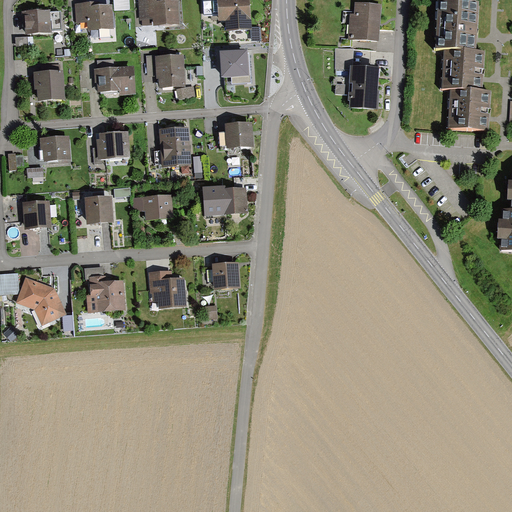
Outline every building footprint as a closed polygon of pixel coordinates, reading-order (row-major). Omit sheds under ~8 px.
[(130,0),(114,0),(115,13),(131,12),(130,0)] [(166,0),(156,0),(139,1),(141,23),(144,23),(144,27),(151,26),(151,23),(154,23),(154,28),(181,26),(179,2),(171,3),(167,3),(166,0)] [(201,0),(203,20),(218,19),(219,25),(227,25),(228,33),(252,32),(250,0),(201,0)] [(101,3),(75,5),(77,26),(87,25),(88,34),(100,33),(100,39),(110,38),(110,32),(115,31),(113,6),(104,7),(101,7),(101,3)] [(479,5),(438,3),(436,52),(444,52),(477,54),(478,39),(479,5)] [(382,27),(384,7),(357,5),(356,16),(351,16),(349,42),(381,44),(382,27)] [(51,12),(22,14),(23,22),(23,29),(26,28),(27,38),(52,36),(51,33),(63,32),(62,14),(52,14),(51,12)] [(29,39),(16,40),(17,48),(29,47),(29,39)] [(352,69),(354,69),(354,49),(335,49),(335,71),(352,71),(352,69)] [(243,52),(221,54),(223,80),(251,78),(249,52),(243,52)] [(477,54),(444,52),(442,91),(450,92),(482,93),(483,79),(484,54),(477,54)] [(184,57),(159,59),(159,56),(147,57),(148,78),(157,78),(157,79),(160,93),(175,92),(187,88),(184,57)] [(42,74),(33,75),(34,84),(34,92),(37,92),(38,104),(66,102),(65,73),(61,74),(60,66),(42,67),(42,74)] [(135,68),(95,71),(96,85),(99,84),(99,88),(100,94),(121,92),(121,98),(138,96),(135,68)] [(354,69),(352,69),(352,71),(349,102),(352,103),(351,111),(379,113),(381,93),(378,93),(380,71),(366,70),(354,69)] [(345,86),(337,86),(336,96),(345,96),(345,86)] [(482,93),(450,92),(448,130),(489,132),(489,119),(491,94),(482,93)] [(252,125),(226,127),(228,152),(254,150),(253,131),(252,125)] [(190,130),(161,132),(161,138),(164,170),(193,167),(190,130)] [(129,134),(98,137),(99,144),(100,161),(131,158),(129,134)] [(70,139),(41,141),(41,146),(42,152),(37,153),(38,163),(71,161),(70,139)] [(18,155),(9,155),(9,173),(18,172),(18,155)] [(157,164),(150,165),(152,177),(158,176),(157,164)] [(44,169),(28,171),(29,180),(45,178),(44,169)] [(225,187),(204,188),(206,215),(247,213),(245,189),(225,190),(225,187)] [(174,197),(134,200),(135,213),(142,213),(146,213),(147,223),(171,222),(172,228),(182,227),(181,211),(175,212),(174,197)] [(112,199),(86,201),(86,209),(88,227),(114,225),(112,199)] [(50,203),(24,205),(24,216),(26,233),(52,231),(50,203)] [(511,214),(510,214),(504,213),(502,253),(511,253),(511,214)] [(142,227),(138,232),(148,241),(153,236),(142,227)] [(229,266),(213,267),(215,294),(242,291),(239,265),(229,266)] [(87,285),(89,285),(90,295),(86,295),(87,316),(126,312),(124,282),(111,283),(107,283),(106,278),(104,278),(103,269),(86,271),(87,285)] [(170,273),(149,275),(151,295),(153,295),(154,303),(160,302),(160,310),(187,308),(185,280),(173,281),(173,273),(170,273)] [(18,275),(0,276),(0,294),(19,293),(18,275)] [(68,316),(56,290),(52,288),(27,279),(17,305),(36,312),(43,326),(68,316)] [(219,321),(218,307),(207,308),(208,322),(219,321)] [(13,328),(5,335),(12,343),(20,336),(13,328)]
